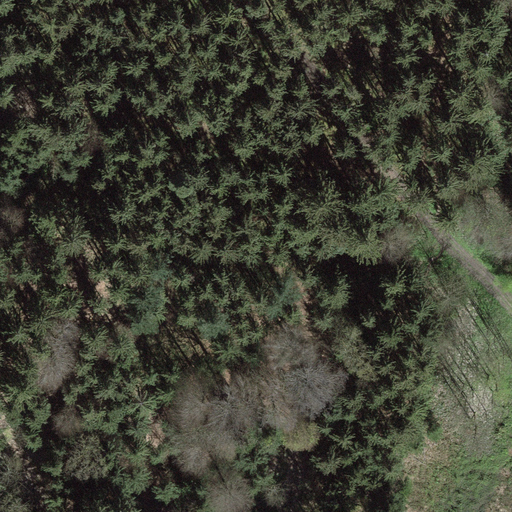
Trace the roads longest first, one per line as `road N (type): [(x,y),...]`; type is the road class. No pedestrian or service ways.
road 1 (track): [(336,106),(370,161),(441,220),(511,298)]
road 2 (track): [(258,0),(336,106)]
